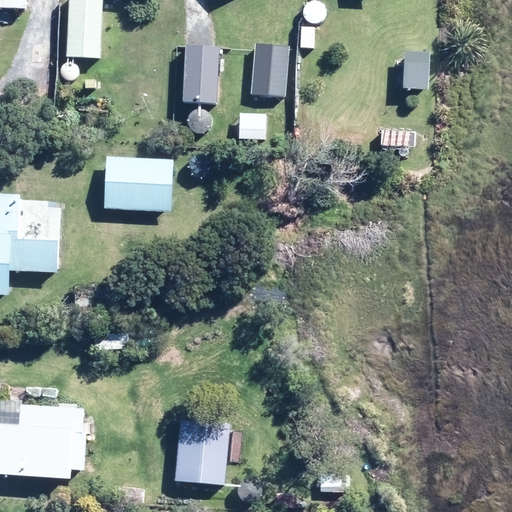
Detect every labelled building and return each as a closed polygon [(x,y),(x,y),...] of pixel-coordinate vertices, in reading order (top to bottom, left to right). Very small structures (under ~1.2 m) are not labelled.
[(1,0),(1,10),(26,11),(26,0),(1,0)] [(69,0),(67,57),(101,58),(103,0),(69,0)] [(301,26),(300,48),(315,48),(315,27),(301,26)] [(290,46),(231,41),(227,91),(286,96),(290,46)] [(223,50),(188,48),(185,106),(219,109),(223,50)] [(431,54),(406,53),(404,92),(429,94),(431,54)] [(416,131),(381,130),(381,146),(416,146),(416,131)] [(173,159),(107,156),(104,208),(170,212),(173,159)] [(0,298),(8,298),(9,274),(10,271),(57,273),(58,242),(19,240),(21,204),(21,196),(0,194),(0,298)] [(120,283),(77,285),(78,313),(121,311),(120,283)] [(131,338),(98,336),(97,353),(130,355),(131,338)] [(57,409),(21,407),(21,403),(0,401),(0,475),(70,479),(71,471),(84,471),(86,435),(81,435),(83,410),(78,410),(78,406),(57,405),(57,409)] [(181,419),(176,479),(225,484),(230,424),(181,419)] [(146,487),(119,485),(118,500),(145,501),(146,487)] [(295,509),(296,494),(275,493),(274,507),(295,509)]
